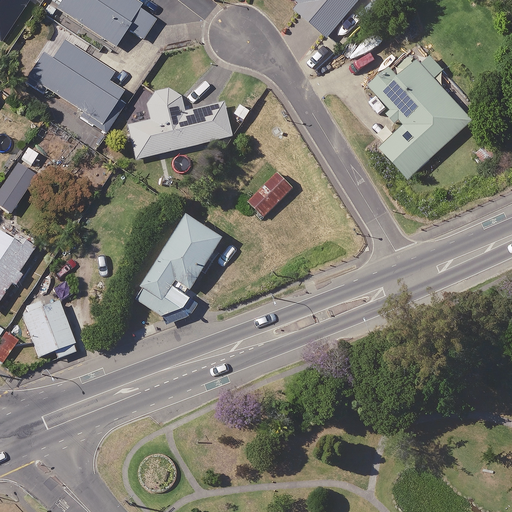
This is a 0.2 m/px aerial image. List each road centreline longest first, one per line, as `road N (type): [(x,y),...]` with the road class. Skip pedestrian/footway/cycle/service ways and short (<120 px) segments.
road 1 (secondary): [(414,278),(157,371),(8,437)]
road 2 (residential): [(414,278),(282,67),(242,39)]
